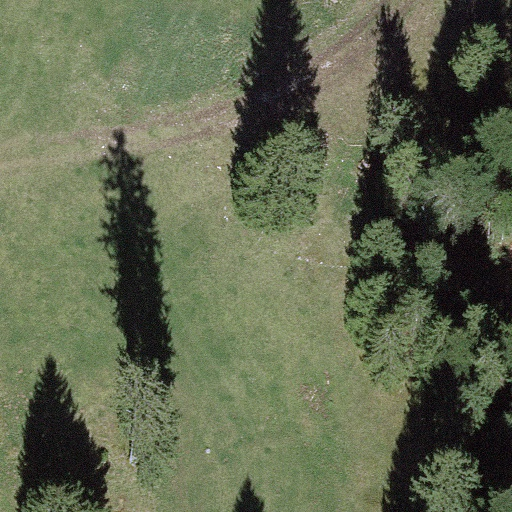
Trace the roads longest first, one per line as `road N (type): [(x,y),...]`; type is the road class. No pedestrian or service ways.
road 1 (track): [(262,120),(0,168)]
road 2 (track): [(262,120),(342,38),(364,0)]
